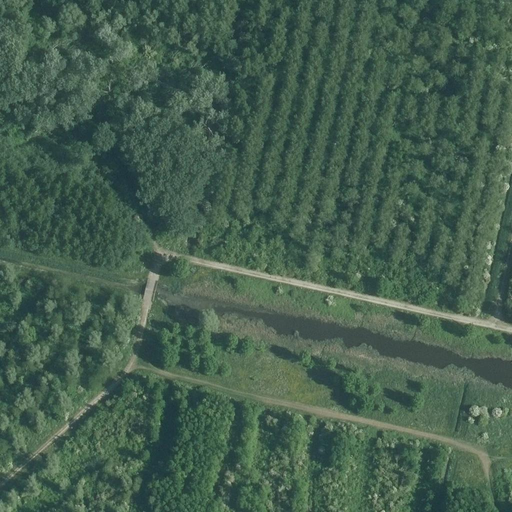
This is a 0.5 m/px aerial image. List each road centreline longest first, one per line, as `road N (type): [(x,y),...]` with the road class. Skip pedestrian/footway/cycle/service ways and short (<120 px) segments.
road 1 (track): [(153,278),(160,260),(179,257),(511,330)]
road 2 (track): [(0,486),(124,375),(146,304)]
